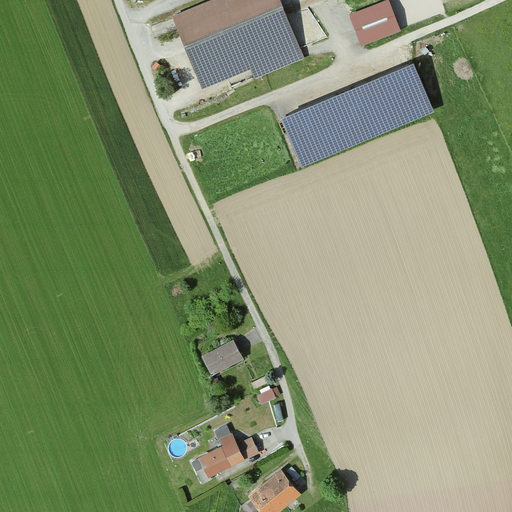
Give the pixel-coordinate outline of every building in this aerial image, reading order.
[(305,59),(280,0),(211,0),(172,16),(202,90),(250,70),(254,79),(305,59)] [(399,30),(387,0),(385,0),(348,14),(359,45),(399,30)] [(430,51),(426,47),(421,51),(425,55),(430,51)] [(414,63),(281,119),(301,168),(434,112),(414,63)] [(232,341),(200,357),(211,377),(242,361),(232,341)] [(267,384),(264,378),(250,384),(253,391),(267,384)] [(220,387),(216,379),(209,384),(213,391),(220,387)] [(274,399),(271,392),(256,398),(259,406),(274,399)] [(257,455),(250,439),(236,445),(231,435),(230,436),(226,427),(213,433),(217,441),(218,441),(221,447),(197,458),(207,478),(257,455)] [(278,511),(300,495),(280,470),(247,497),(249,500),(240,507),(244,511),(255,511),(258,510),(259,511),(278,511)]
